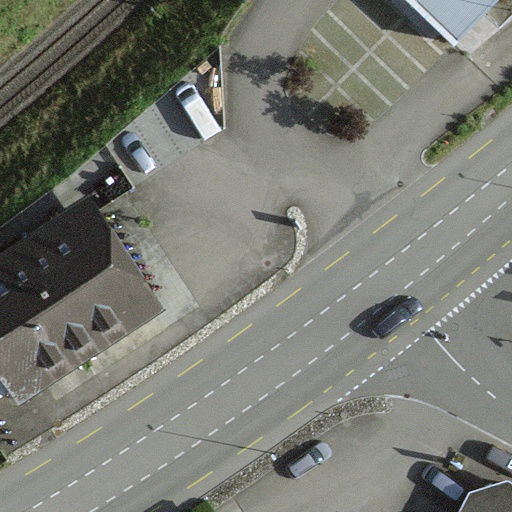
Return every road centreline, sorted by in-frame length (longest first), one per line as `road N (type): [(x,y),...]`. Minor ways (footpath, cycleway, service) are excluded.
road 1 (primary): [(56,511),(388,283)]
road 2 (tertiary): [(388,283),(427,332),(511,404)]
road 3 (primary): [(388,283),(511,180)]
